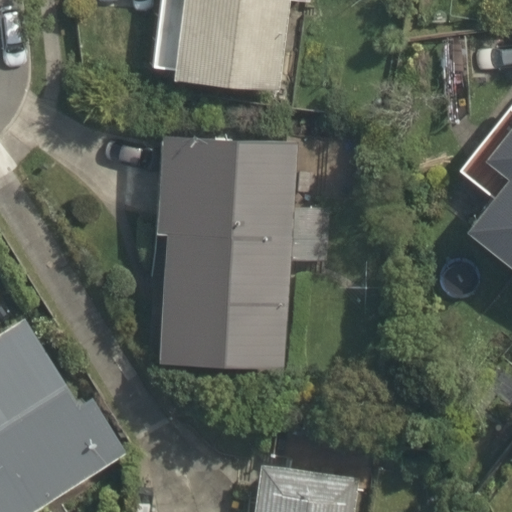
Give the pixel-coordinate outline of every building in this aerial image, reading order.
[(288,0),(156,0),(148,77),(279,91),(288,0)] [(511,114),(478,155),(504,176),(462,227),(511,269),(511,114)] [(293,150),(167,141),(151,369),(278,377),(293,150)] [(0,511),(29,511),(134,444),(94,384),(75,397),(22,316),(0,330),(0,511)] [(362,511),(367,482),(257,465),(249,511),(362,511)]
